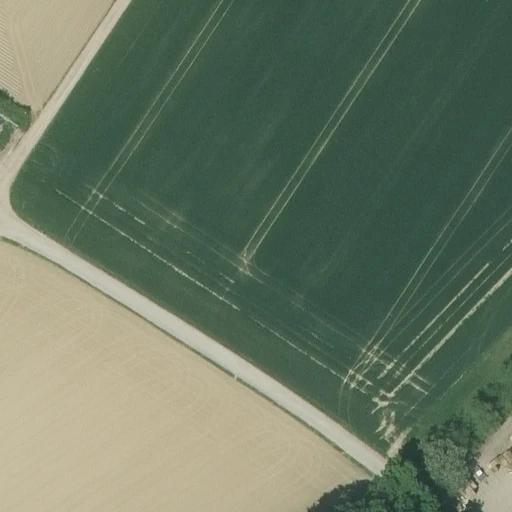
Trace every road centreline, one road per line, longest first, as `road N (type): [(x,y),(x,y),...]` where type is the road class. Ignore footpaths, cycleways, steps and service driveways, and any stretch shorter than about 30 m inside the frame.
road 1 (track): [(0,217),(295,406),(411,501)]
road 2 (track): [(0,182),(123,0)]
